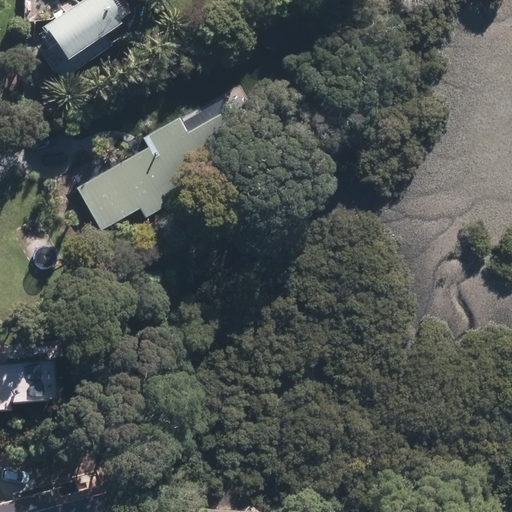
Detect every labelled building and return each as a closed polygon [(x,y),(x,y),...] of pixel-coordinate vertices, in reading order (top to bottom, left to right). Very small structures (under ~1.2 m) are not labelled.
[(84,0),(42,29),(53,48),(40,56),(52,74),(58,75),(62,81),(110,48),(103,38),(118,27),(116,24),(119,22),(104,0),(84,0)] [(237,152),(217,117),(184,136),(175,122),(140,142),(145,151),(73,192),(96,233),(97,235),(138,212),(143,220),(167,207),(162,198),(239,155),(237,152)] [(0,189),(0,229),(18,219),(0,189)] [(0,362),(0,408),(13,408),(12,402),(56,399),(53,359),(0,362)] [(49,506),(45,492),(0,504),(0,511),(99,511),(95,494),(49,506)]
